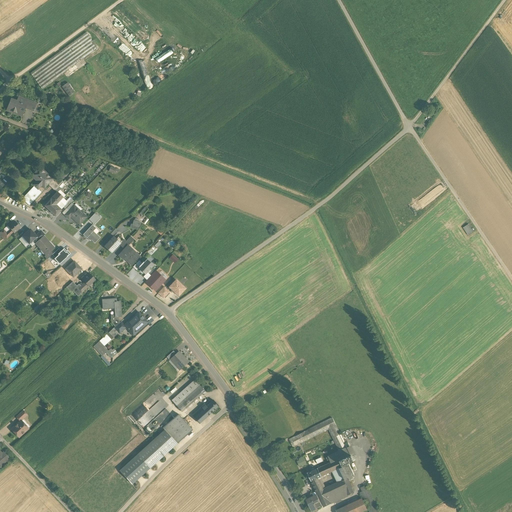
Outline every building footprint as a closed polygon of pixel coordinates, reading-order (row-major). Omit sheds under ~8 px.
[(86,33),(30,74),(42,89),(66,71),(83,59),(98,48),(96,46),(90,38),(86,33)] [(167,49),(151,59),(154,64),(170,53),(167,49)] [(150,87),(146,60),(141,61),(145,87),(150,87)] [(74,92),(67,83),(62,87),(69,96),(74,92)] [(17,102),(11,100),(7,110),(19,115),(21,110),(24,111),(25,107),(28,100),(19,97),(17,102)] [(36,104),(28,100),(25,107),(33,110),(36,104)] [(46,174),(39,168),(32,175),(37,180),(36,181),(40,185),(36,188),(38,189),(41,186),(44,189),(48,185),(52,180),(53,179),(47,173),(46,174)] [(52,180),(48,185),(54,191),(58,187),(59,186),(52,180)] [(34,186),(22,199),(29,206),(41,193),(38,189),(36,188),(34,186)] [(56,193),(50,200),(56,205),(60,202),(62,199),(63,198),(57,192),(56,193)] [(64,206),(63,208),(65,210),(66,209),(71,203),(73,201),(71,199),(67,203),(64,206)] [(56,205),(50,200),(44,206),(50,212),(56,205)] [(81,209),(76,204),(74,206),(73,207),(78,212),(79,211),(80,211),(81,209)] [(56,205),(50,212),(55,216),(61,210),(56,205)] [(78,212),(73,207),(69,211),(64,216),(68,219),(70,217),(79,225),(87,217),(80,211),(79,211),(78,212)] [(87,222),(89,223),(91,221),(94,224),(101,217),(95,212),(87,222)] [(142,222),(139,221),(139,219),(134,218),(131,228),(139,230),(142,222)] [(20,227),(14,221),(12,224),(11,223),(7,226),(10,229),(13,233),(20,227)] [(469,222),(461,229),(468,237),(476,230),(469,222)] [(92,225),(83,235),(86,238),(87,237),(94,244),(100,238),(93,231),(96,228),(92,225)] [(10,229),(6,233),(3,229),(0,232),(1,232),(6,238),(13,233),(10,229)] [(36,236),(30,230),(23,236),(29,244),(33,241),(37,237),(36,236)] [(35,244),(36,243),(44,236),(45,236),(41,231),(36,236),(37,237),(33,241),(35,244)] [(54,248),(44,236),(36,243),(46,255),(50,252),(54,248)] [(120,242),(113,236),(104,247),(111,253),(118,244),(120,243),(120,242)] [(126,241),(121,247),(124,250),(128,246),(129,245),(126,241)] [(124,250),(118,256),(123,260),(124,259),(131,265),(135,260),(134,259),(137,256),(132,252),(134,251),(128,246),(124,250)] [(64,248),(58,254),(63,260),(70,254),(67,250),(66,251),(64,248)] [(57,255),(54,252),(52,254),(49,257),(52,261),(57,256),(57,255)] [(175,263),(179,259),(173,254),(169,258),(175,263)] [(138,268),(145,275),(147,273),(154,266),(147,259),(144,262),(143,262),(142,264),(138,268)] [(138,268),(142,264),(139,261),(133,267),(136,270),(138,268)] [(74,262),(65,269),(66,269),(69,273),(73,277),(73,278),(82,270),(74,262)] [(145,282),(148,285),(158,275),(155,272),(145,282)] [(89,274),(85,278),(84,277),(81,279),(85,282),(89,286),(95,280),(89,274)] [(148,285),(155,291),(165,280),(159,274),(148,285)] [(179,296),(185,289),(176,280),(170,287),(179,296)] [(73,282),(66,288),(69,290),(75,284),(73,282)] [(85,282),(81,286),(79,284),(77,286),(75,284),(69,290),(71,293),(73,291),(78,296),(78,295),(81,292),(82,292),(89,286),(85,282)] [(169,292),(164,287),(158,294),(163,298),(169,292)] [(117,302),(116,302),(116,300),(110,300),(102,300),(103,307),(107,307),(107,309),(115,308),(115,315),(115,317),(118,317),(121,317),(120,302),(117,302)] [(139,313),(126,324),(126,325),(127,326),(129,328),(130,327),(136,333),(147,322),(139,313)] [(120,323),(118,317),(115,317),(115,315),(111,316),(111,323),(115,327),(120,323)] [(125,326),(121,322),(120,323),(115,327),(114,328),(119,334),(127,326),(126,325),(125,326)] [(107,351),(99,342),(93,348),(101,357),(106,353),(107,351)] [(107,351),(106,353),(110,357),(111,356),(112,358),(117,354),(113,349),(112,351),(110,349),(107,351)] [(173,351),(166,357),(170,361),(170,360),(172,359),(171,358),(176,354),(173,351)] [(176,354),(171,358),(172,359),(170,360),(179,370),(188,362),(178,352),(176,354)] [(194,380),(171,401),(176,406),(188,395),(197,388),(199,385),(194,380)] [(205,392),(199,385),(197,388),(202,394),(205,392)] [(197,388),(188,395),(194,401),(202,394),(197,388)] [(188,395),(176,406),(182,412),(194,401),(188,395)] [(213,400),(210,403),(209,402),(202,408),(208,415),(218,406),(213,400)] [(202,408),(193,415),(192,416),(199,424),(208,415),(202,408)] [(22,411),(16,417),(20,421),(21,421),(27,415),(22,411)] [(144,430),(154,420),(146,412),(136,422),(144,430)] [(192,430),(178,415),(163,429),(176,444),(192,430)] [(347,448),(332,418),(304,432),(295,436),(289,439),(293,447),(328,429),(340,452),(347,448)] [(20,421),(11,429),(19,437),(27,430),(23,425),(24,424),(21,421),(20,421)] [(160,434),(138,454),(150,468),(172,448),(160,434)] [(2,453),(0,451),(0,467),(0,468),(1,467),(0,466),(0,464),(8,457),(3,452),(2,453)] [(150,468),(138,454),(120,470),(132,484),(150,468)] [(304,455),(298,457),(304,469),(309,466),(304,455)] [(351,455),(339,461),(342,466),(353,460),(351,455)] [(330,463),(317,469),(321,477),(339,468),(341,467),(337,460),(336,460),(332,462),(330,463)] [(341,467),(339,468),(345,480),(347,479),(354,475),(349,464),(341,467)] [(311,471),(308,473),(311,481),(318,478),(321,477),(317,469),(315,469),(311,471)] [(323,489),(318,478),(311,481),(323,507),(330,504),(323,489)] [(345,480),(323,489),(330,504),(354,493),(347,479),(345,480)] [(379,511),(366,485),(361,488),(362,492),(360,493),(369,511),(379,511)] [(313,496),(306,500),(311,509),(311,510),(317,508),(321,505),(317,495),(313,496)] [(362,498),(343,507),(345,511),(361,511),(367,510),(362,498)]
